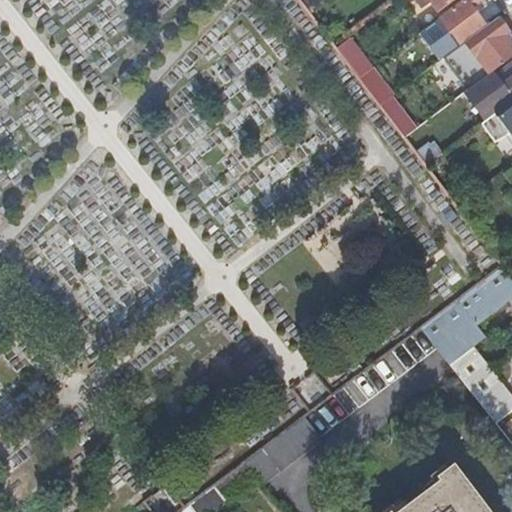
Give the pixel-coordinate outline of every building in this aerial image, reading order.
[(430,0),(439,13),(456,0),(430,0)] [(483,3),(480,0),(465,0),(433,24),(436,29),(443,25),(458,46),(484,27),(473,11),(483,3)] [(509,34),(498,19),(466,44),(489,75),(511,57),(511,47),(505,37),(509,34)] [(343,58),(360,79),(370,72),(353,50),(343,58)] [(511,65),(496,77),(493,73),(489,75),(464,94),(485,122),(511,102),(511,65)] [(360,79),(381,107),(391,100),(370,72),(360,79)] [(510,136),(511,138),(511,102),(485,122),(481,125),(495,143),(510,136)] [(431,150),(416,130),(405,139),(426,167),(442,155),(435,147),(431,150)] [(511,298),(511,279),(502,267),(420,331),(494,425),(511,412),(511,411),(511,402),(472,351),(484,341),(475,328),(511,298)] [(320,441),(303,420),(273,443),(244,465),(249,471),(261,487),(290,465),(320,441)] [(487,511),(452,464),(444,470),(434,478),(437,482),(423,493),(406,506),(397,511),(487,511)] [(249,471),(244,465),(214,489),(219,495),(249,471)] [(419,489),(423,493),(437,482),(434,478),(444,470),(441,467),(426,478),(428,482),(419,489)] [(384,511),(397,511),(406,506),(403,502),(393,509),(391,507),(384,511)]
